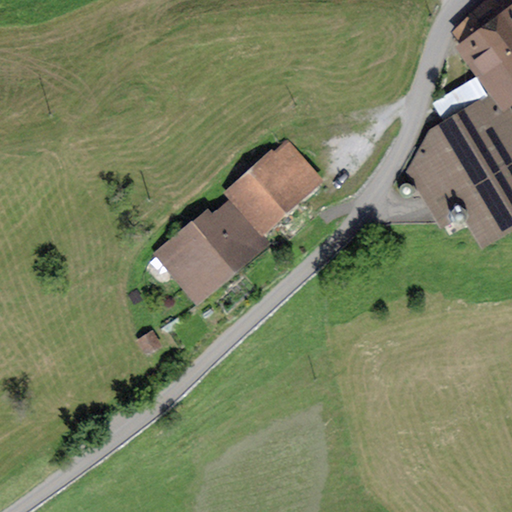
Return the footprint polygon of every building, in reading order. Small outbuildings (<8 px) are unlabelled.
[(511,0),(485,0),(474,10),(458,27),(507,92),(511,87),(511,0)] [(511,219),(511,123),(494,93),(436,129),(441,138),(418,152),(429,170),(416,178),(425,193),(439,185),(442,190),(453,184),(484,236),(511,219)] [(264,235),(326,181),(289,139),(275,150),(274,149),(225,192),(230,198),(264,235)] [(401,197),(406,198),(411,196),(414,192),(413,187),(410,183),(405,182),(400,183),(398,188),(398,193),(401,197)] [(199,305),(270,243),(264,235),(230,198),(213,213),(209,207),(154,255),(199,305)] [(455,223),(461,225),(466,222),(469,218),(468,212),(465,208),(459,207),(454,209),(451,213),(452,219),(455,223)] [(147,357),(165,346),(155,330),(137,341),(147,357)]
